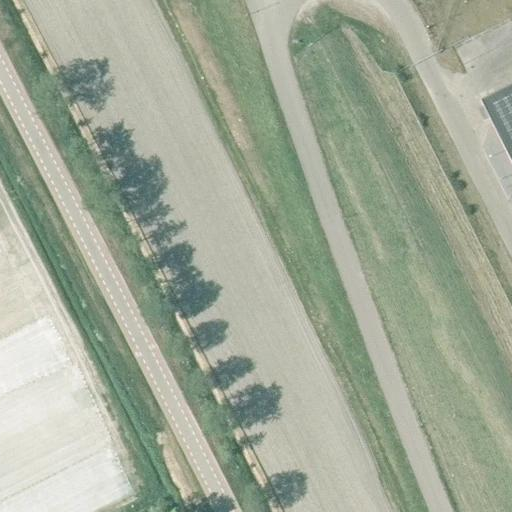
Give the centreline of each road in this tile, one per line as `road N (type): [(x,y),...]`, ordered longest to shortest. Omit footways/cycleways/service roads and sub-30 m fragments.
road 1 (unclassified): [(439,511),(252,0)]
road 2 (tertiary): [(224,511),(0,75)]
